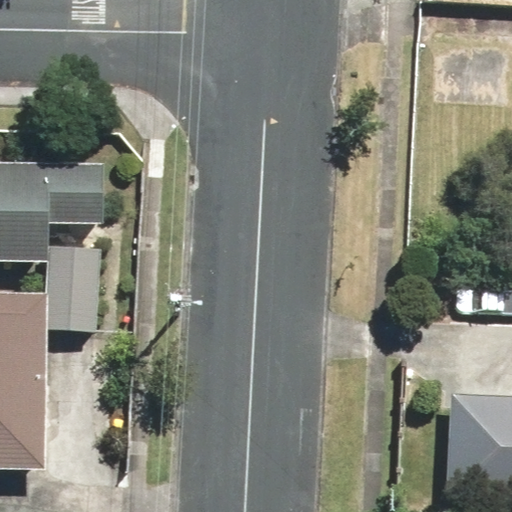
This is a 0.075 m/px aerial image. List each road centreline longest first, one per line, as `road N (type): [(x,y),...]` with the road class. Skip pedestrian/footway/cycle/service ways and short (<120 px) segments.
road 1 (tertiary): [(266,36),(245,511)]
road 2 (residential): [(266,36),(0,32)]
